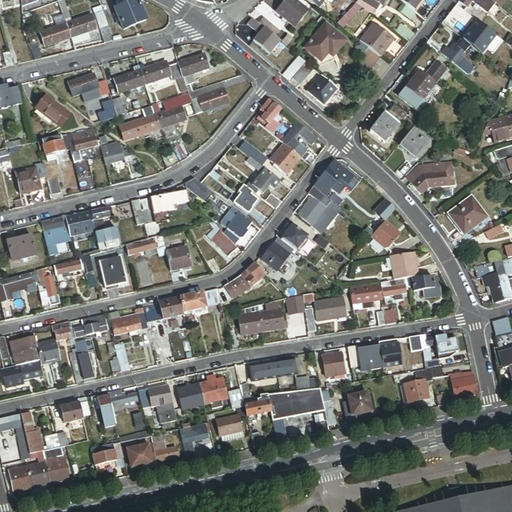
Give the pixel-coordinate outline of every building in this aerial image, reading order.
[(22,0),(22,9),(23,9),(39,3),(38,0),(22,0)] [(293,0),(288,0),(276,15),(295,30),(309,12),(293,0)] [(307,0),(320,9),(326,0),(307,0)] [(367,0),(365,5),(377,12),(380,6),(382,7),(386,0),(367,0)] [(398,0),(406,6),(413,12),(422,0),(398,0)] [(416,13),(416,14),(426,0),(422,0),(413,12),(416,13)] [(471,2),(472,0),(460,0),(459,3),(466,8),(471,2)] [(495,4),(489,0),(472,0),(471,2),(487,15),(495,4)] [(65,1),(59,3),(66,22),(68,26),(73,24),(65,1)] [(148,22),(139,1),(131,5),(127,7),(117,11),(126,32),(148,22)] [(359,6),(357,4),(338,25),(344,29),(363,8),(359,6)] [(365,5),(361,5),(364,7),(363,8),(374,16),(377,12),(365,5)] [(413,12),(406,6),(401,12),(411,20),(416,13),(413,12)] [(473,18),(456,6),(450,13),(458,19),(467,26),(473,18)] [(109,27),(102,7),(94,9),(101,30),(109,27)] [(458,19),(450,13),(444,21),(452,27),(458,19)] [(94,17),(73,24),(68,26),(72,40),(98,31),(94,17)] [(280,32),(263,18),(259,24),(262,27),(275,38),(280,32)] [(256,33),(262,27),(259,24),(253,19),(248,26),(256,33)] [(503,42),(478,22),(464,40),(470,45),(480,53),(485,47),(493,54),(503,42)] [(410,42),(416,34),(403,23),(396,31),(410,42)] [(374,24),(360,42),(361,42),(369,48),(370,50),(377,55),(384,46),(387,49),(394,40),(374,24)] [(306,49),(320,61),(322,62),(332,50),(335,53),(336,54),(346,41),(326,25),(306,49)] [(72,40),(68,26),(58,29),(42,34),(47,48),(72,40)] [(115,44),(109,27),(101,30),(106,45),(115,44)] [(259,35),(253,42),(269,56),(280,42),(275,38),(262,27),(256,33),(259,35)] [(72,40),(75,49),(101,40),(98,31),(72,40)] [(293,39),(288,35),(282,43),(287,47),(293,39)] [(464,40),(462,41),(460,40),(458,42),(457,41),(455,44),(455,45),(450,51),(446,48),(441,54),(454,65),(458,60),(461,57),(470,45),(464,40)] [(439,49),(429,41),(426,44),(436,53),(439,49)] [(365,53),(369,48),(361,42),(357,47),(365,53)] [(37,45),(29,48),(35,62),(42,60),(37,45)] [(387,49),(384,46),(377,55),(380,58),(387,49)] [(322,62),(320,61),(318,63),(323,67),(338,61),(335,53),(332,50),(322,62)] [(376,63),(380,58),(377,55),(370,50),(366,55),(376,63)] [(12,70),(11,65),(8,54),(1,55),(5,71),(12,70)] [(366,55),(362,60),(372,68),(376,63),(366,55)] [(184,80),(194,76),(210,71),(205,57),(179,66),(184,80)] [(306,64),(300,59),(288,72),(294,77),(295,78),(306,64)] [(372,68),(362,60),(358,65),(368,73),(372,68)] [(458,60),(454,65),(458,68),(464,61),(462,60),(460,61),(458,60)] [(173,83),(184,80),(179,66),(178,61),(167,64),(172,78),(171,78),(173,83)] [(430,70),(440,78),(441,79),(447,71),(436,62),(430,70)] [(146,87),(171,78),(172,78),(167,64),(147,71),(141,72),(146,87)] [(306,65),(302,70),(293,81),(300,87),(313,71),(306,65)] [(435,85),(440,78),(430,70),(425,77),(435,85)] [(120,95),(146,87),(141,72),(136,74),(115,81),(120,95)] [(294,77),(288,72),(284,77),(290,82),(294,77)] [(423,100),(435,85),(425,77),(419,72),(406,87),(413,93),(419,97),(423,100)] [(70,84),(74,98),(100,90),(96,75),(70,84)] [(185,82),(187,88),(191,86),(197,84),(194,76),(184,80),(185,82)] [(324,108),(339,91),(322,78),(308,94),(324,108)] [(187,88),(185,82),(179,84),(182,95),(188,93),(187,88)] [(224,92),(222,85),(199,92),(202,99),(224,92)] [(416,100),(411,96),(413,93),(406,87),(399,97),(416,111),(424,101),(423,100),(419,97),(416,100)] [(0,105),(21,100),(19,90),(0,94),(0,105)] [(202,99),(199,92),(193,94),(189,96),(196,117),(203,115),(198,100),(202,99)] [(224,92),(202,99),(198,100),(203,115),(229,106),(224,92)] [(189,96),(182,98),(183,104),(191,102),(189,96)] [(72,119),(48,98),(37,110),(61,131),(72,119)] [(118,119),(126,116),(120,99),(112,102),(118,119)] [(275,105),(269,101),(260,112),(262,113),(266,116),(274,106),(275,105)] [(108,122),(118,119),(112,102),(103,105),(106,113),(108,122)] [(165,114),(180,109),(177,102),(163,107),(165,114)] [(406,112),(394,103),(390,108),(402,118),(406,112)] [(159,105),(153,107),(153,109),(156,117),(162,115),(159,105)] [(281,111),(274,106),(266,116),(262,120),(262,121),(264,123),(268,126),(269,127),(273,121),(281,111)] [(153,109),(142,112),(145,121),(156,117),(153,109)] [(162,115),(156,117),(161,131),(186,123),(181,109),(180,109),(165,114),(162,115)] [(262,113),(260,112),(253,120),(272,135),(279,126),(273,121),(269,127),(268,126),(266,128),(262,125),(264,123),(262,121),(262,120),(259,117),(262,113)] [(98,116),(101,124),(108,122),(106,113),(98,116)] [(384,113),(368,133),(382,144),(398,125),(384,113)] [(511,116),(501,119),(506,135),(510,134),(510,137),(511,136),(511,116)] [(161,131),(156,117),(145,121),(130,126),(134,140),(161,131)] [(501,119),(490,122),(489,123),(493,134),(495,143),(506,140),(507,139),(506,138),(506,135),(501,119)] [(295,130),(299,125),(298,124),(282,143),(294,153),(301,144),(295,139),(299,133),(295,130)] [(299,133),(302,135),(306,130),(299,125),(295,130),(299,133)] [(125,143),(134,140),(130,126),(121,129),(125,143)] [(428,141),(413,129),(400,144),(415,157),(428,141)] [(316,141),(318,140),(306,130),(302,135),(301,137),(312,146),(313,146),(316,141)] [(98,149),(94,133),(74,137),(78,154),(98,149)] [(472,143),(461,134),(457,140),(468,148),(472,143)] [(74,137),(74,135),(67,137),(68,142),(74,166),(81,164),(78,154),(74,137)] [(68,142),(67,137),(38,144),(40,154),(44,154),(43,148),(64,143),(68,142)] [(65,147),(64,143),(43,148),(44,154),(45,158),(55,156),(64,153),(63,147),(65,147)] [(244,143),(238,150),(248,158),(248,157),(262,167),(267,161),(244,143)] [(312,153),(301,144),(294,153),(301,158),(301,159),(305,162),(312,153)] [(301,159),(284,145),(270,162),(287,176),(301,159)] [(511,150),(511,145),(511,146),(502,148),(504,153),(511,150)] [(103,158),(117,154),(115,146),(101,150),(103,158)] [(182,165),(189,160),(180,147),(174,152),(182,165)] [(507,164),(504,153),(502,148),(493,151),(496,159),(499,161),(500,164),(494,166),(503,175),(500,166),(507,164)] [(11,163),(8,151),(7,151),(0,152),(0,165),(4,165),(11,163)] [(162,156),(169,171),(176,168),(182,165),(174,152),(173,151),(162,156)] [(131,158),(126,152),(121,153),(123,160),(131,158)] [(123,160),(121,153),(117,154),(103,158),(105,167),(124,163),(123,160)] [(56,162),(55,156),(45,158),(47,164),(56,162)] [(250,159),(248,162),(247,163),(257,171),(260,167),(250,159)] [(340,166),(334,161),(330,167),(336,172),(340,166)] [(137,162),(133,163),(129,164),(133,177),(141,175),(137,162)] [(451,162),(415,167),(405,178),(423,194),(428,187),(454,184),(451,162)] [(408,163),(400,172),(405,176),(413,167),(408,163)] [(500,166),(503,175),(510,173),(507,164),(500,166)] [(328,187),(331,189),(339,195),(353,177),(340,166),(336,172),(338,173),(328,187)] [(265,171),(260,167),(257,171),(262,175),(265,171)] [(330,167),(320,180),(328,187),(338,173),(336,172),(330,167)] [(39,182),(47,181),(44,169),(36,170),(39,182)] [(36,170),(15,176),(20,197),(41,191),(39,182),(36,170)] [(274,191),(281,183),(280,183),(265,171),(262,175),(257,181),(252,187),(259,192),(263,196),(269,188),(274,191)] [(81,195),(94,192),(90,175),(77,178),(81,195)] [(47,183),(50,197),(61,194),(57,180),(47,183)] [(313,188),(324,197),(331,189),(328,187),(320,180),(313,188)] [(256,196),(259,192),(252,187),(250,185),(251,184),(247,188),(253,193),(256,196)] [(195,194),(185,186),(178,194),(180,195),(189,203),(195,194)] [(244,186),(239,194),(241,195),(234,205),(248,215),(259,201),(251,195),(253,193),(247,188),(244,186)] [(324,197),(313,188),(308,195),(312,199),(325,209),(310,227),(321,235),(341,210),(324,197)] [(203,200),(195,194),(189,203),(197,209),(203,200)] [(232,203),(234,205),(241,195),(239,194),(232,203)] [(189,203),(180,195),(150,200),(153,216),(174,212),(173,207),(189,205),(189,203)] [(282,204),(271,195),(265,202),(276,211),(282,204)] [(471,196),(447,214),(464,236),(487,217),(471,196)] [(312,199),(298,217),(310,227),(325,209),(312,199)] [(144,201),(138,203),(143,226),(147,241),(154,239),(161,238),(158,225),(151,227),(144,201)] [(16,210),(23,208),(21,202),(14,204),(16,210)] [(138,203),(131,204),(136,228),(143,226),(138,203)] [(114,218),(112,208),(105,210),(108,219),(114,218)] [(108,219),(105,210),(90,213),(93,223),(98,222),(102,221),(108,219)] [(240,214),(234,210),(225,221),(231,226),(240,214)] [(69,238),(95,232),(93,223),(90,213),(88,214),(90,223),(67,228),(69,238)] [(90,223),(88,214),(65,219),(67,228),(90,223)] [(253,224),(240,214),(231,226),(227,231),(240,240),(241,240),(243,240),(247,235),(246,234),(253,224)] [(54,242),(69,239),(69,238),(67,228),(65,219),(41,225),(48,256),(56,255),(54,242)] [(401,233),(386,220),(373,236),(385,248),(389,247),(401,233)] [(93,223),(95,232),(96,235),(101,234),(100,229),(98,222),(93,223)] [(217,228),(212,223),(205,225),(213,232),(217,228)] [(290,224),(278,239),(293,251),(305,236),(290,224)] [(503,233),(499,226),(484,234),(488,241),(503,233)] [(221,233),(217,228),(213,232),(207,238),(211,242),(221,233)] [(227,231),(224,235),(236,247),(241,240),(240,240),(227,231)] [(105,233),(101,234),(96,235),(100,252),(109,250),(105,233)] [(224,235),(221,233),(211,242),(228,259),(234,253),(238,249),(236,247),(224,235)] [(164,244),(162,237),(161,238),(154,239),(155,241),(156,246),(164,244)] [(31,238),(19,241),(24,261),(36,258),(31,238)] [(276,239),(273,244),(282,251),(286,247),(276,239)] [(24,261),(19,241),(7,244),(12,264),(24,261)] [(157,250),(156,246),(155,241),(137,246),(140,255),(145,253),(150,252),(157,250)] [(166,252),(164,244),(156,246),(157,250),(158,256),(159,260),(167,258),(166,252)] [(282,251),(273,244),(260,261),(275,272),(288,255),(287,255),(282,251)] [(140,255),(137,246),(127,248),(129,257),(140,255)] [(186,247),(166,252),(167,258),(170,272),(191,267),(186,247)] [(282,251),(287,255),(290,250),(286,247),(282,251)] [(418,278),(414,253),(390,257),(394,282),(418,278)] [(91,263),(90,257),(79,260),(80,263),(81,265),(86,264),(91,263)] [(127,285),(121,258),(99,262),(104,289),(105,289),(105,288),(117,285),(118,287),(127,285)] [(511,258),(501,262),(505,277),(511,274),(511,258)] [(505,277),(501,262),(493,264),(496,274),(504,300),(511,298),(505,277)] [(81,265),(80,263),(54,269),(57,278),(62,277),(69,275),(82,272),(81,265)] [(94,276),(91,263),(86,264),(88,274),(91,274),(91,277),(94,276)] [(493,264),(493,263),(474,268),(477,280),(482,278),(492,276),(495,275),(496,274),(493,264)] [(259,269),(254,265),(252,266),(250,268),(243,275),(236,280),(240,285),(243,283),(244,282),(246,280),(254,274),(257,271),(259,269)] [(265,277),(259,269),(257,271),(254,274),(246,280),(244,282),(251,289),(265,277)] [(45,273),(44,271),(38,273),(41,289),(38,289),(40,296),(47,294),(49,299),(56,298),(53,279),(47,280),(47,278),(46,278),(45,273)] [(98,295),(94,276),(91,277),(91,274),(88,274),(86,274),(92,297),(98,295)] [(30,276),(6,283),(9,292),(20,289),(26,288),(25,284),(32,282),(30,276)] [(492,276),(482,278),(485,288),(489,286),(494,284),(492,276)] [(414,293),(422,291),(424,300),(441,297),(440,288),(435,289),(434,283),(433,278),(412,281),(414,293)] [(33,282),(32,282),(25,284),(26,288),(27,292),(35,289),(33,282)] [(234,282),(226,286),(233,296),(241,292),(237,286),(237,287),(234,282)] [(0,297),(1,304),(5,323),(15,320),(12,307),(13,306),(10,296),(21,293),(20,289),(9,292),(6,283),(0,284),(0,297)] [(237,286),(241,292),(246,289),(243,283),(240,285),(237,286)] [(489,286),(494,304),(503,302),(498,283),(494,284),(489,286)] [(395,296),(395,301),(402,300),(401,295),(407,294),(405,286),(397,287),(387,289),(382,290),(383,298),(395,296)] [(364,293),(363,288),(352,290),(354,305),(363,304),(365,303),(364,293)] [(220,305),(217,290),(215,290),(213,291),(211,291),(209,292),(207,292),(205,293),(203,293),(207,308),(220,305)] [(380,301),(378,290),(369,292),(371,302),(380,301)] [(203,293),(179,299),(183,314),(207,308),(203,293)] [(47,294),(40,296),(42,305),(49,303),(50,307),(60,305),(58,297),(56,298),(49,299),(47,294)] [(304,297),(305,304),(315,302),(314,295),(304,297)] [(302,310),(300,298),(289,299),(291,312),(302,310)] [(347,315),(344,298),(322,302),(325,321),(335,319),(335,317),(347,315)] [(183,314),(179,299),(158,304),(162,321),(183,316),(183,314)] [(315,303),(318,322),(325,321),(322,302),(315,303)] [(160,322),(156,306),(144,309),(148,324),(160,322)] [(141,331),(148,329),(143,309),(134,311),(136,316),(120,320),(108,322),(109,327),(112,326),(138,320),(141,331)] [(307,320),(309,334),(318,333),(315,311),(306,312),(307,320)] [(394,311),(384,313),(387,326),(396,325),(394,311)] [(120,320),(118,312),(106,315),(108,322),(120,320)] [(267,313),(260,315),(263,334),(284,331),(281,312),(278,312),(267,313)] [(387,326),(384,313),(377,314),(379,328),(387,326)] [(263,334),(260,315),(238,318),(241,337),(263,334)] [(104,317),(90,320),(91,327),(105,323),(104,317)] [(91,327),(90,320),(82,322),(83,328),(91,327)] [(135,332),(141,331),(138,320),(112,326),(114,337),(130,334),(135,332)] [(301,335),(309,334),(307,320),(299,321),(301,335)] [(91,327),(83,328),(73,331),(75,339),(93,335),(98,334),(107,332),(105,323),(91,327)] [(71,339),(68,324),(51,327),(53,333),(54,333),(56,342),(71,339)] [(511,336),(511,334),(494,338),(497,347),(511,343),(511,336)] [(445,336),(434,337),(436,346),(446,344),(445,341),(446,341),(445,336)] [(434,337),(425,339),(426,347),(429,347),(436,346),(434,337)] [(27,365),(39,362),(34,339),(22,342),(27,365)] [(446,344),(436,346),(438,356),(450,354),(458,352),(456,339),(446,341),(445,341),(446,344)] [(114,348),(112,340),(106,342),(108,349),(113,348),(114,348)] [(19,367),(27,365),(22,342),(10,345),(15,367),(19,367)] [(58,355),(55,342),(37,347),(40,362),(41,367),(54,364),(52,356),(58,355)] [(85,342),(78,343),(81,353),(86,352),(86,355),(88,354),(85,342)] [(78,343),(75,344),(76,349),(78,357),(86,355),(86,352),(81,353),(78,343)] [(511,343),(497,347),(502,369),(509,367),(508,364),(511,363),(511,343)] [(389,346),(379,348),(383,369),(401,366),(398,345),(389,346)] [(117,358),(120,374),(129,372),(123,346),(114,348),(117,358)] [(383,369),(379,348),(358,351),(357,347),(347,348),(351,369),(360,367),(361,372),(383,369)] [(78,357),(76,349),(72,350),(73,354),(70,355),(71,361),(72,361),(78,360),(78,357)] [(9,359),(7,351),(0,352),(0,353),(2,360),(9,359)] [(423,353),(424,362),(431,361),(430,351),(423,353)] [(84,381),(94,379),(91,367),(90,362),(88,354),(86,355),(78,357),(78,360),(81,369),(84,381)] [(321,358),(325,379),(344,375),(341,354),(321,358)] [(113,376),(120,374),(117,358),(113,359),(114,362),(110,363),(113,376)] [(72,361),(74,371),(81,369),(78,360),(72,361)] [(294,361),(296,375),(304,374),(302,360),(294,361)] [(430,370),(440,368),(438,360),(431,361),(424,362),(424,363),(425,371),(430,370)] [(294,361),(275,364),(277,378),(296,375),(294,361)] [(39,363),(19,367),(23,382),(42,378),(39,363)] [(423,371),(425,371),(424,363),(413,365),(415,373),(419,372),(423,371)] [(277,378),(275,364),(249,369),(251,382),(259,381),(270,379),(277,378)] [(15,367),(4,370),(3,370),(8,389),(23,386),(23,382),(19,367),(15,367)] [(443,378),(441,368),(440,368),(430,370),(432,380),(443,378)] [(77,383),(84,381),(81,369),(74,371),(77,383)] [(511,390),(511,380),(510,373),(506,374),(504,373),(502,369),(497,370),(501,388),(509,391),(511,390)] [(433,382),(432,380),(430,370),(425,371),(423,371),(425,381),(425,383),(433,382)] [(415,373),(410,374),(411,382),(420,381),(419,372),(415,373)] [(473,378),(472,373),(454,376),(454,382),(473,378)] [(207,377),(208,383),(217,382),(215,375),(207,377)] [(296,393),(309,391),(307,378),(295,380),(296,393)] [(455,399),(477,394),(473,378),(454,382),(451,383),(452,386),(455,399)] [(208,383),(199,386),(204,406),(211,404),(221,402),(228,400),(223,380),(217,382),(208,383)] [(425,383),(425,381),(404,386),(408,405),(429,400),(425,383)] [(241,391),(242,398),(243,397),(250,395),(247,382),(239,384),(241,391)] [(177,422),(168,386),(162,387),(167,406),(156,408),(160,426),(177,422)] [(204,406),(199,386),(177,391),(182,411),(204,406)] [(152,410),(156,408),(167,406),(162,387),(147,391),(151,408),(152,410)] [(296,393),(266,396),(268,402),(270,412),(272,422),(282,420),(316,413),(325,412),(323,404),(320,390),(309,391),(296,393)] [(147,391),(138,393),(143,410),(151,408),(147,391)] [(242,398),(241,391),(229,394),(233,411),(245,408),(244,407),(242,399),(242,398)] [(122,398),(121,392),(109,394),(110,401),(122,398)] [(349,402),(352,417),(371,412),(367,393),(348,398),(349,402)] [(135,395),(122,398),(110,401),(112,408),(137,403),(135,395)] [(258,397),(242,399),(244,407),(257,404),(257,401),(259,401),(258,397)] [(113,417),(109,398),(108,398),(98,400),(99,404),(101,411),(103,419),(113,417)] [(88,415),(85,400),(78,401),(79,404),(82,417),(88,415)] [(221,402),(211,404),(213,410),(222,408),(221,402)] [(257,404),(244,407),(245,408),(247,417),(270,412),(268,402),(257,404)] [(346,418),(352,417),(349,402),(343,404),(346,418)] [(331,403),(323,404),(325,412),(327,420),(328,427),(336,425),(331,403)] [(83,420),(82,417),(79,404),(60,409),(64,425),(83,420)] [(325,412),(316,413),(317,416),(314,416),(316,423),(317,426),(319,427),(322,426),(323,424),(324,421),(327,420),(325,412)] [(29,415),(21,417),(23,426),(24,434),(33,433),(29,415)] [(239,416),(215,421),(219,437),(243,432),(239,416)] [(19,424),(18,417),(0,420),(0,428),(16,425),(19,424)] [(115,427),(113,417),(103,419),(105,430),(115,427)] [(282,420),(272,422),(275,431),(285,429),(282,420)] [(24,434),(23,426),(16,427),(19,441),(25,439),(24,434)] [(204,432),(202,426),(180,431),(183,445),(209,438),(207,431),(204,432)] [(276,439),(286,436),(285,429),(275,431),(276,439)] [(38,431),(33,433),(24,434),(25,439),(28,451),(29,456),(37,454),(42,453),(43,453),(42,448),(38,431)] [(244,438),(243,432),(219,437),(220,442),(223,443),(244,438)] [(64,433),(56,435),(60,449),(66,447),(68,447),(65,435),(64,433)] [(73,433),(65,435),(68,447),(74,445),(76,445),(73,433)] [(254,449),(263,447),(260,433),(251,435),(254,449)] [(60,449),(56,435),(44,438),(47,447),(48,452),(52,451),(60,449)] [(163,442),(161,435),(149,438),(151,445),(163,442)] [(151,445),(149,438),(133,442),(124,444),(120,445),(122,452),(127,450),(139,448),(143,447),(151,445)] [(18,441),(20,453),(28,451),(25,439),(19,441),(18,441)] [(164,442),(163,442),(151,445),(153,454),(166,451),(164,442)] [(76,456),(74,445),(68,447),(66,447),(67,453),(69,460),(75,458),(75,457),(76,456)] [(122,452),(120,445),(91,452),(91,453),(92,457),(115,451),(117,461),(123,460),(122,452)] [(153,454),(151,445),(143,447),(145,456),(149,455),(153,454)] [(67,453),(66,447),(60,449),(52,451),(53,456),(67,453)] [(141,457),(139,448),(127,450),(132,469),(151,464),(149,455),(145,456),(141,457)] [(176,448),(166,451),(153,454),(155,463),(178,458),(176,448)] [(20,453),(22,462),(30,461),(29,456),(28,451),(20,453)] [(115,451),(92,457),(94,467),(117,462),(117,461),(115,451)] [(45,462),(42,453),(37,454),(38,459),(40,466),(45,465),(45,462)] [(93,467),(90,453),(76,456),(75,457),(75,458),(78,471),(87,469),(93,467)] [(54,463),(45,465),(50,485),(68,481),(64,461),(54,463)] [(50,485),(45,465),(40,466),(9,473),(14,493),(50,485)] [(511,511),(511,487),(401,511),(511,511)]
